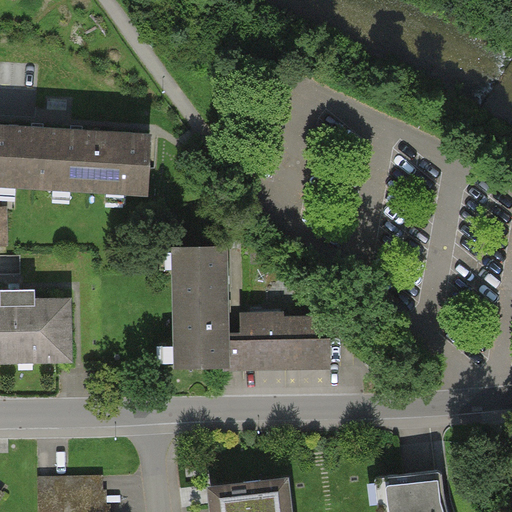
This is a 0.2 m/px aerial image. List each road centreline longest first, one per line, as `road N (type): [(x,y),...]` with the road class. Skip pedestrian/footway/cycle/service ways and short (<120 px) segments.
road 1 (residential): [(149,414),(511,397)]
road 2 (residential): [(0,415),(149,414)]
